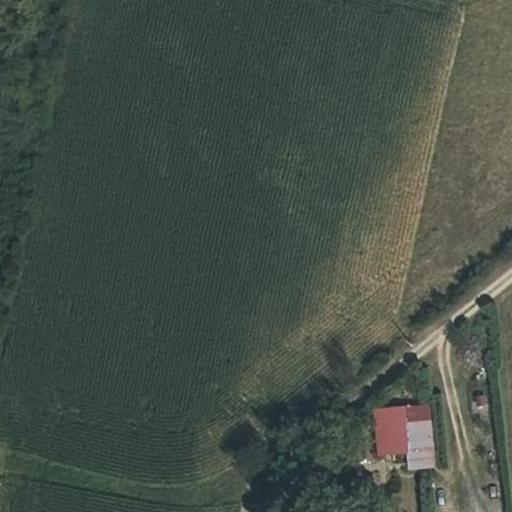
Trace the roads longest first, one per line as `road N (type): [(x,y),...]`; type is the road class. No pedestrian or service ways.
road 1 (track): [(0,470),(157,505),(213,501),(258,482),(373,390)]
road 2 (residential): [(373,390),(511,279)]
